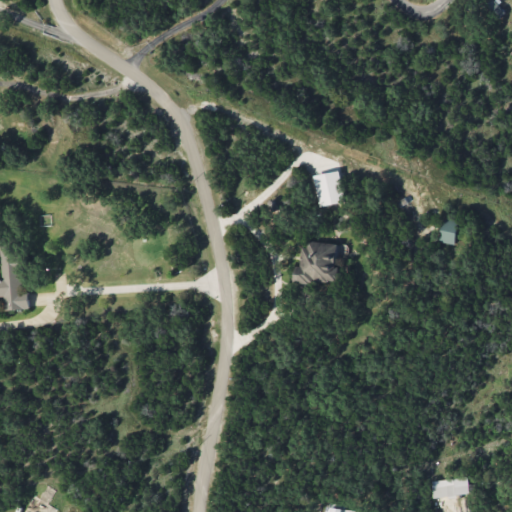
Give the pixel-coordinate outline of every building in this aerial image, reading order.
[(506,11),(497,0),(488,0),(485,3),(497,18),(506,11)] [(319,205),(346,202),(342,171),(316,174),(319,205)] [(460,220),(444,219),(441,242),(457,244),(460,220)] [(340,244),(309,240),(308,248),(302,247),(300,266),(296,265),(295,280),(336,284),(340,244)] [(3,279),(0,278),(0,296),(5,296),(6,310),(26,309),(23,245),(1,246),(3,279)] [(471,492),(469,475),(431,481),(434,498),(471,492)]
